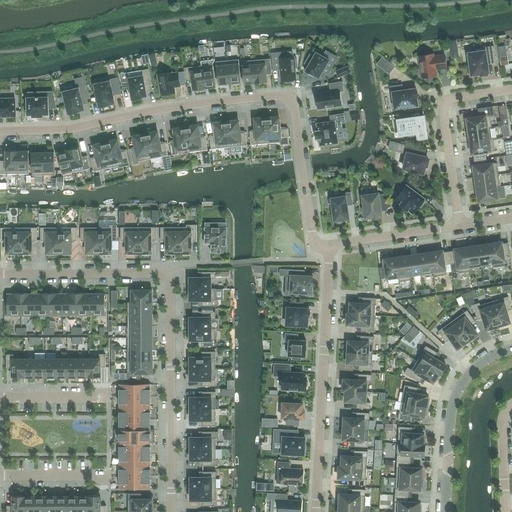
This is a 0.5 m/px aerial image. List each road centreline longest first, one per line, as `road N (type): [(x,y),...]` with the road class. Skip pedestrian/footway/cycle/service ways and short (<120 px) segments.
road 1 (residential): [(170,511),(168,275),(0,275)]
road 2 (residential): [(305,181),(293,103),(280,94),(0,132)]
road 3 (residential): [(315,511),(330,248)]
road 4 (residential): [(459,224),(443,101),(511,90)]
road 5 (residential): [(443,511),(452,400),(480,362),(511,348)]
road 6 (residential): [(330,248),(459,224)]
